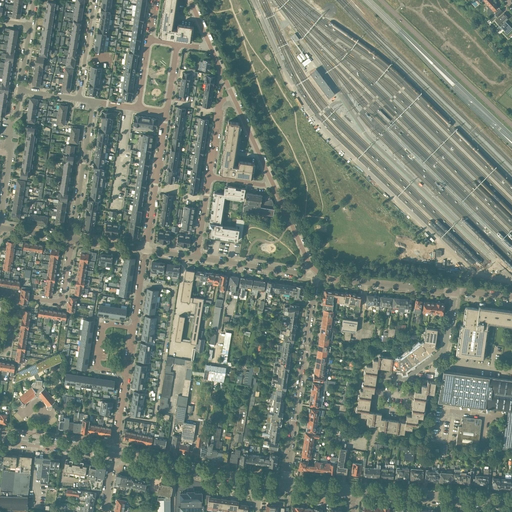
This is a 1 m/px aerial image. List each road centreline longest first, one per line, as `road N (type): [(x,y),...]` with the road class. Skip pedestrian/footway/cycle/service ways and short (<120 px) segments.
road 1 (residential): [(283,484),(314,276)]
road 2 (tertiary): [(283,484),(112,453)]
road 3 (tertiary): [(511,504),(353,491)]
road 4 (residential): [(455,291),(314,276)]
road 5 (residential): [(72,239),(92,101)]
road 6 (residential): [(144,250),(166,113)]
